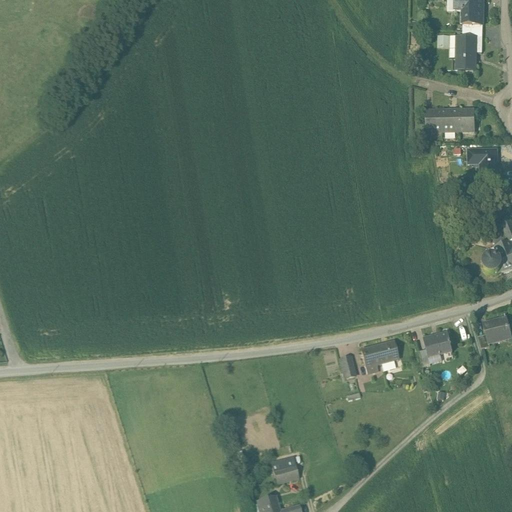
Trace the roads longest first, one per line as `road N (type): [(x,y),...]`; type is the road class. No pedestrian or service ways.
road 1 (residential): [(162,360),(377,335),(511,296)]
road 2 (unclassified): [(0,369),(162,360)]
road 3 (residential): [(504,0),(511,128)]
